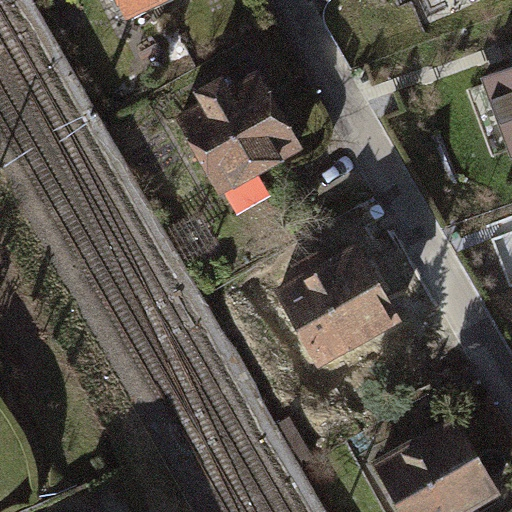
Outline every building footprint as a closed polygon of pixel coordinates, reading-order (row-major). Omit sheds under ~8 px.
[(122,0),(133,20),(171,0),(122,0)] [(511,65),(483,77),(511,151),(511,65)] [(254,78),(174,121),(222,210),(302,167),(254,78)] [(363,238),(267,284),(312,377),(408,330),(363,238)] [(461,429),(380,467),(400,511),(496,511),(500,510),(461,429)]
